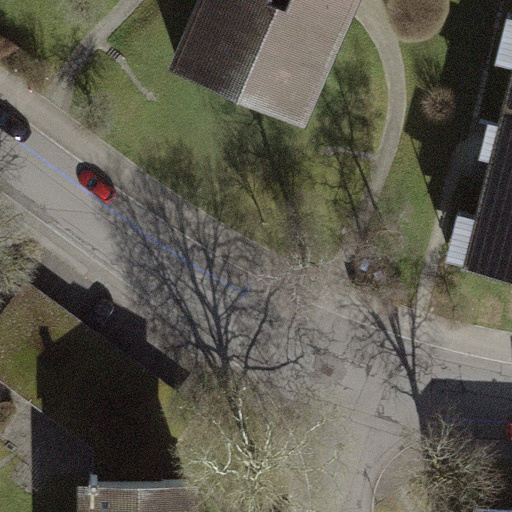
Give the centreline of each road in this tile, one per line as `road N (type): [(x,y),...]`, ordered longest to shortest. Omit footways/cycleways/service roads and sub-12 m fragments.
road 1 (residential): [(0,149),(217,309),(357,369)]
road 2 (residential): [(357,369),(511,406)]
road 3 (residential): [(357,369),(344,428),(344,511)]
